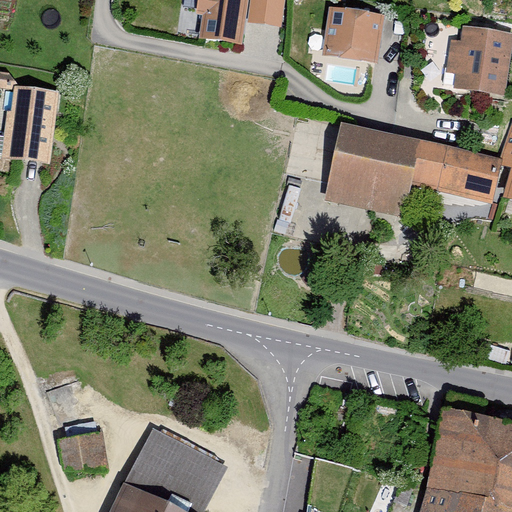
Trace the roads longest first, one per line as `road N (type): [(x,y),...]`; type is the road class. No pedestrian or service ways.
road 1 (tertiary): [(0,264),(299,347)]
road 2 (tertiary): [(299,347),(511,388)]
road 3 (residential): [(299,347),(270,511)]
